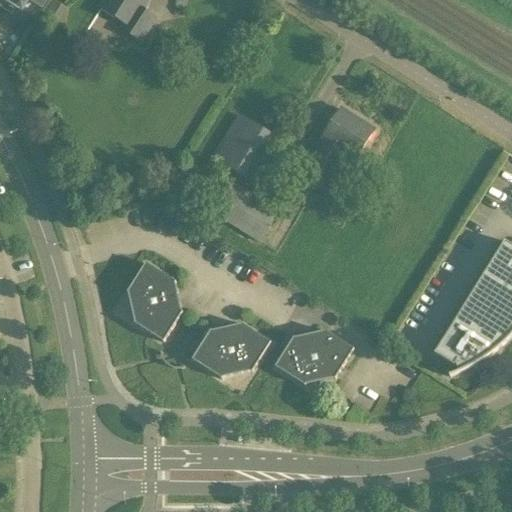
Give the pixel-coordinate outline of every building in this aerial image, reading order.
[(0,0),(0,7),(10,14),(14,7),(19,11),(25,0),(0,0)] [(141,41),(155,19),(142,10),(149,0),(105,0),(101,8),(126,23),(122,29),(141,41)] [(40,21),(54,29),(64,12),(51,4),(40,21)] [(356,160),(375,130),(342,110),(323,140),(325,140),(310,163),(331,176),(345,153),(356,160)] [(213,158),(246,178),(272,136),(239,116),(213,158)] [(212,212),(260,242),(279,212),(231,182),(212,212)] [(511,247),(504,242),(434,355),(454,367),(455,365),(459,373),(449,376),(449,378),(461,373),(481,362),(500,348),(511,336),(511,247)] [(133,326),(163,345),(182,314),(180,313),(174,285),(175,284),(145,265),(126,295),(127,295),(134,325),(133,326)] [(252,374),(253,375),(270,345),(240,326),(239,327),(211,333),(210,332),(192,362),(221,381),(222,380),(252,374)] [(335,381),(354,351),(323,333),(322,334),(294,340),(293,340),(275,369),(305,388),(305,387),(334,380),(335,381)]
